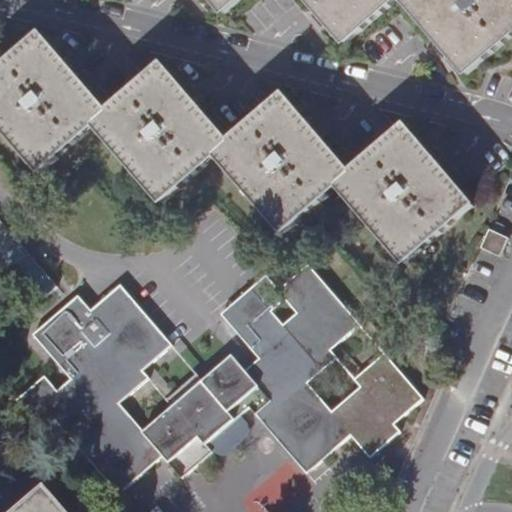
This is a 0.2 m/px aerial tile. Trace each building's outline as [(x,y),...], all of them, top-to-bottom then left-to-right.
[(511,0),(216,0),(227,13),(242,0),(309,0),(315,6),(348,45),(400,0),(405,0),(441,42),(471,77),(511,42),(511,0)] [(407,264),(476,206),(441,166),(410,129),(355,176),(321,136),(288,98),(233,145),(199,105),(167,68),(111,115),(76,74),(44,37),(0,74),(0,121),(44,172),(99,125),(165,203),(219,157),(286,236),(342,188),(407,264)] [(511,236),(493,228),(484,247),(504,256),(511,239),(511,236)] [(47,377),(19,402),(46,433),(59,423),(123,495),(167,457),(185,480),(216,453),(210,445),(253,408),(309,475),(354,438),(373,459),(405,432),(398,424),(427,400),(388,355),(358,380),(364,388),(335,412),(311,383),(341,359),(334,351),(364,326),(313,265),(289,285),(282,291),(270,277),(226,315),(262,359),(249,371),(237,357),(207,382),(200,374),(171,400),(177,407),(148,433),(123,404),(153,378),(146,371),(176,345),(124,285),(94,311),(82,296),(37,336),(72,379),(59,391),(47,377)] [(68,511),(50,491),(25,511),(68,511)]
